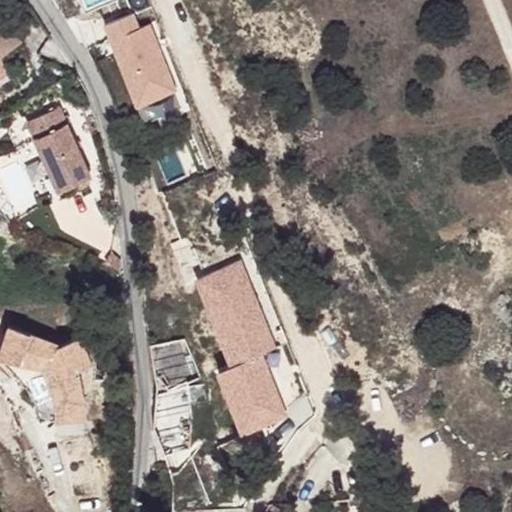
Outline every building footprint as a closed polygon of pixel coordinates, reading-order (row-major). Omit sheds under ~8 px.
[(0,56),(21,41),(0,10),(0,56)] [(179,92),(153,27),(142,32),(136,17),(109,28),(141,108),(160,100),(179,92)] [(168,118),(160,100),(141,108),(148,126),(168,118)] [(59,107),(27,122),(58,192),(77,183),(87,179),(90,178),(59,107)] [(87,179),(77,183),(80,189),(89,185),(87,179)] [(196,272),(191,273),(226,359),(231,357),(247,350),(261,345),(226,259),(196,272)] [(226,359),(191,273),(184,276),(219,362),(226,359)] [(55,421),(56,421),(81,420),(84,420),(83,401),(76,369),(90,363),(79,337),(59,345),(8,326),(0,350),(0,357),(19,363),(19,362),(24,363),(45,368),(50,384),(54,401),(55,421)] [(219,362),(214,364),(239,424),(272,411),(247,350),(231,357),(226,359),(219,362)] [(45,368),(24,363),(50,384),(45,368)] [(239,424),(214,364),(206,367),(230,428),(239,424)] [(81,420),(56,421),(57,435),(82,434),(81,420)]
